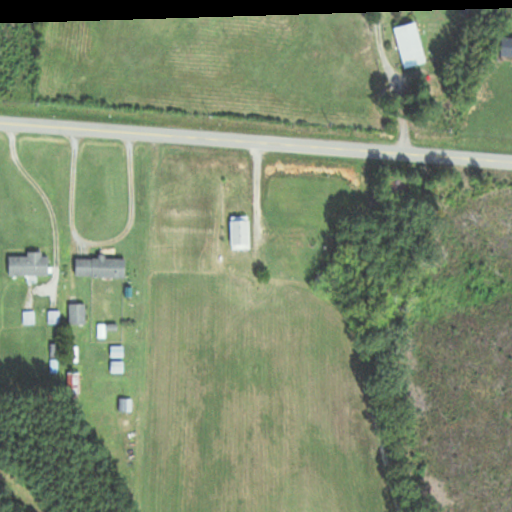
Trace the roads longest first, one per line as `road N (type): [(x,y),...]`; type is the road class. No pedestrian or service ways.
road 1 (tertiary): [(511,163),(0,124)]
road 2 (track): [(428,157),(416,253),(376,382),(405,511)]
road 3 (track): [(405,155),(381,0)]
